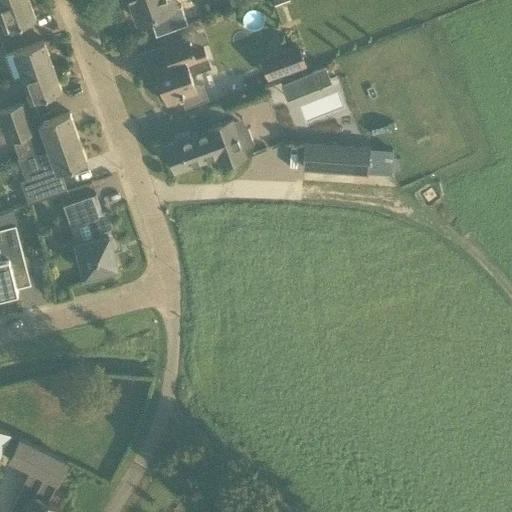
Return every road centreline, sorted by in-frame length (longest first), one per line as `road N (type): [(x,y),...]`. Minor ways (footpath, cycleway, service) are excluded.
road 1 (track): [(511,294),(425,206),(389,190),(274,187),(174,192),(145,202)]
road 2 (residential): [(171,290),(71,0)]
road 3 (residential): [(0,333),(171,290)]
road 4 (unclassified): [(110,511),(153,440),(164,402)]
